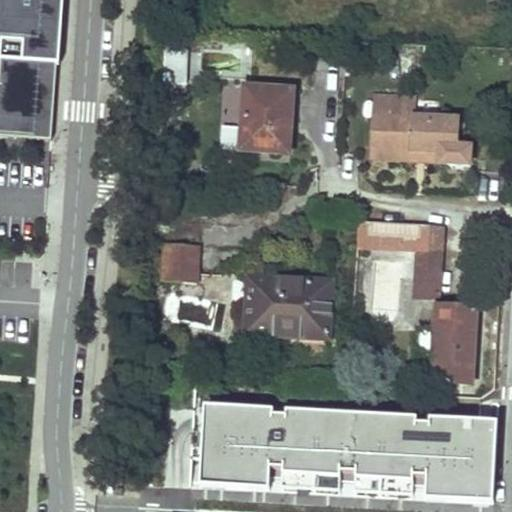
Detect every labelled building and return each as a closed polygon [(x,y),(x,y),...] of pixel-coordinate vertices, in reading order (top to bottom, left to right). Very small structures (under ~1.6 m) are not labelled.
[(0,0),(0,140),(52,144),(57,71),(63,71),(67,0),(0,0)] [(448,23),(449,0),(389,0),(388,21),(448,23)] [(178,36),(175,86),(194,87),(196,60),(189,59),(190,37),(178,36)] [(245,88),(242,151),(282,153),(283,122),(292,123),(293,91),(245,88)] [(375,92),(373,146),(440,148),(439,161),(471,162),(472,140),(457,140),(457,117),(413,115),(414,93),(375,92)] [(373,146),(373,158),(439,161),(440,148),(373,146)] [(418,249),(417,266),(440,268),(443,225),(362,220),(361,245),(418,249)] [(198,283),(200,245),(166,243),(164,281),(198,283)] [(440,268),(417,266),(415,298),(438,299),(440,268)] [(250,277),(247,333),(330,337),(333,281),(250,277)] [(472,382),(477,309),(437,306),(435,331),(419,330),(417,357),(434,358),(432,380),(472,382)] [(233,415),(206,413),(202,475),(228,477),(228,489),(250,490),(251,478),(271,479),(272,474),(284,475),(284,480),(342,483),(342,478),(357,479),(357,484),(414,487),(415,482),(428,483),(427,492),(448,493),(447,504),(469,506),(470,495),(495,496),(499,430),(466,428),(466,439),(452,438),(453,428),(431,426),(430,433),(418,432),(418,426),(288,418),(287,424),(275,423),(275,417),(253,416),(253,426),(233,425),(233,415)] [(253,416),(233,415),(233,425),(253,426),(253,416)] [(466,428),(453,428),(452,438),(466,439),(466,428)] [(272,474),(271,479),(271,483),(284,484),(284,480),(284,475),(272,474)] [(228,477),(202,475),(202,488),(228,489),(228,477)] [(251,478),(250,490),(271,492),(271,483),(271,479),(251,478)] [(342,483),(341,487),(356,488),(357,484),(357,479),(342,478),(342,483)] [(342,483),(284,480),(284,484),(283,493),(341,496),(341,487),(342,483)] [(428,483),(415,482),(414,487),(414,491),(427,492),(428,483)] [(448,493),(427,492),(426,503),(447,504),(448,493)] [(470,495),(469,506),(494,507),(495,496),(470,495)]
